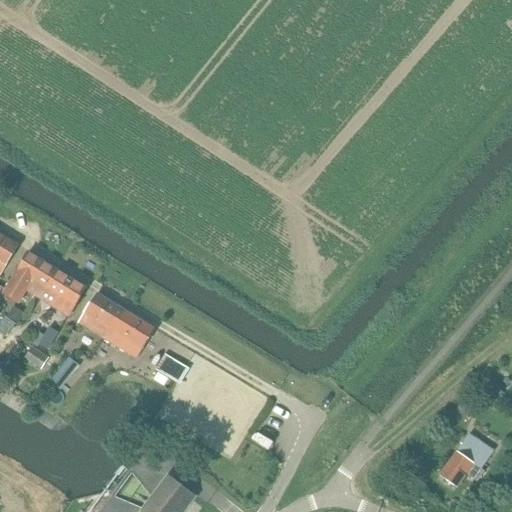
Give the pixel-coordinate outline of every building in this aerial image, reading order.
[(0,234),(0,275),(19,246),(0,234)] [(30,251),(12,282),(4,294),(19,303),(27,291),(40,299),(58,269),(30,251)] [(58,269),(40,299),(69,317),(87,287),(58,269)] [(79,324),(108,341),(126,311),(97,294),(79,324)] [(13,306),(7,315),(20,323),(26,313),(13,306)] [(126,311),(108,341),(136,358),(154,328),(126,311)] [(59,333),(49,328),(39,344),(48,350),(59,333)] [(48,359),(32,347),(24,359),(41,370),(48,359)] [(165,355),(155,370),(165,376),(172,380),(180,385),(188,370),(181,365),(175,361),(165,355)] [(60,390),(80,366),(68,357),(49,382),(60,390)] [(486,367),(481,374),(487,379),(492,373),(486,367)] [(494,384),(500,390),(498,393),(502,397),(505,394),(502,391),(506,387),(502,383),(504,381),(500,377),(494,384)] [(449,418),(455,424),(464,413),(458,407),(449,418)] [(440,477),(456,489),(474,465),(481,471),(493,454),(470,437),(440,477)] [(168,478),(145,509),(142,511),(185,511),(196,498),(168,478)]
